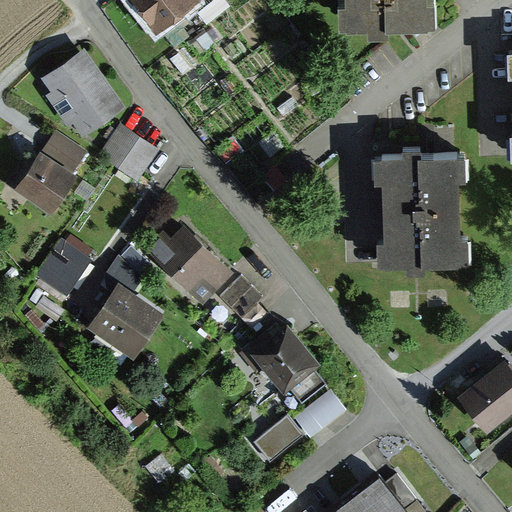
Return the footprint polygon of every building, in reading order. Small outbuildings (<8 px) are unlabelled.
[(135,0),(158,30),(193,4),(207,23),(231,5),(227,0),(135,0)] [(337,0),(338,17),(367,17),(367,25),(382,25),(382,16),(428,15),(427,0),(337,0)] [(85,131),(126,100),(84,44),(45,73),(55,87),(46,93),(67,120),(74,115),(85,131)] [(121,119),(100,154),(138,178),(159,145),(121,119)] [(74,166),(86,148),(57,129),(45,148),(40,145),(13,186),(51,210),(78,169),(74,166)] [(401,154),(374,154),(374,178),(383,177),(384,238),(378,238),(378,261),(407,260),(407,269),(422,269),(422,259),(468,258),(468,235),(460,235),(459,175),(465,175),(464,152),(419,153),(419,145),(400,145),(401,154)] [(147,244),(204,300),(235,269),(184,219),(171,232),(165,226),(147,244)] [(63,233),(38,272),(70,293),(96,254),(63,233)] [(148,276),(117,254),(108,265),(120,273),(86,320),(132,352),(165,305),(140,287),(148,276)] [(219,293),(241,315),(262,294),(240,273),(219,293)] [(314,363),(321,358),(290,320),(255,349),(249,341),(235,353),(253,375),(265,366),(283,389),(292,382),(302,395),(325,376),(314,363)] [(511,362),(505,353),(458,391),(487,426),(511,404),(511,362)] [(298,413),(310,431),(346,407),(333,389),(298,413)] [(269,433),(283,452),(307,435),(292,415),(269,433)] [(380,472),(352,494),(366,511),(406,511),(407,511),(402,505),(413,497),(395,473),(386,479),(380,472)] [(366,511),(352,494),(328,511),(320,511),(312,502),(299,511),(366,511)]
